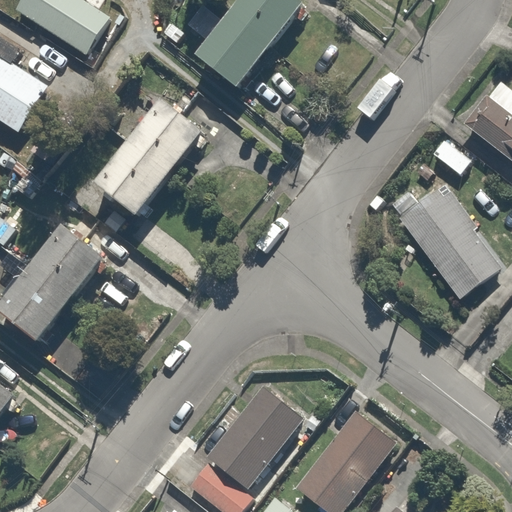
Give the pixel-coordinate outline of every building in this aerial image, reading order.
[(20,0),(14,10),(87,56),(112,17),(85,0),(20,0)] [(237,88),(307,1),(305,0),(239,0),(195,55),(237,88)] [(51,86),(0,55),(0,123),(21,136),(51,86)] [(511,87),(499,77),(463,122),(511,161),(511,87)] [(140,216),(211,129),(167,93),(96,181),(140,216)] [(475,159),(445,137),(432,155),(461,177),(475,159)] [(442,187),(400,219),(460,298),(503,265),(442,187)] [(111,260),(64,223),(0,303),(0,313),(42,347),(111,260)] [(0,430),(26,401),(0,378),(0,430)] [(267,384),(246,410),(232,398),(212,421),(226,433),(208,456),(213,460),(191,487),(221,511),(244,511),(257,497),(247,489),(307,416),(267,384)] [(328,511),(346,511),(403,439),(359,406),(296,487),(328,511)] [(301,511),(275,492),(260,511),(301,511)]
